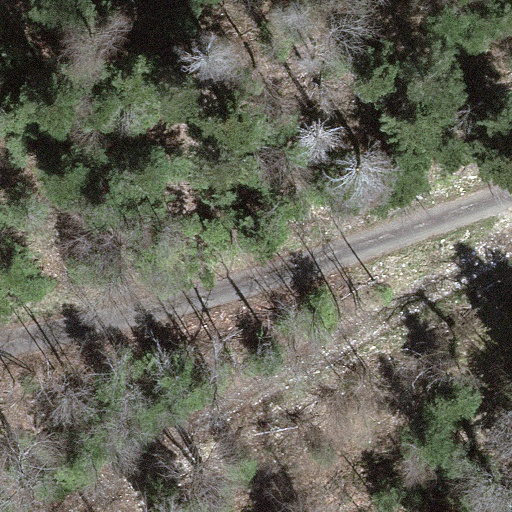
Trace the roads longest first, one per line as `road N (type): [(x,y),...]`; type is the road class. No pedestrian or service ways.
road 1 (unclassified): [(511,182),(79,349),(0,365)]
road 2 (track): [(105,511),(420,291),(511,195)]
